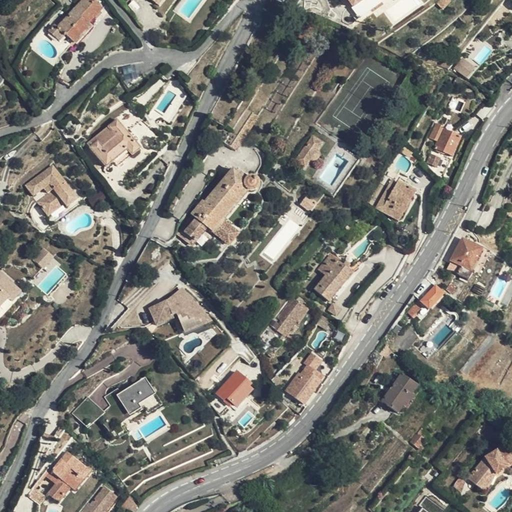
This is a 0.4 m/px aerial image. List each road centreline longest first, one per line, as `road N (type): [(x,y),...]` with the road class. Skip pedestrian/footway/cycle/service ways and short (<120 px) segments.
road 1 (residential): [(262,0),(95,337),(53,393),(0,501)]
road 2 (secondary): [(154,511),(273,453),(310,421),(411,283),(511,107)]
